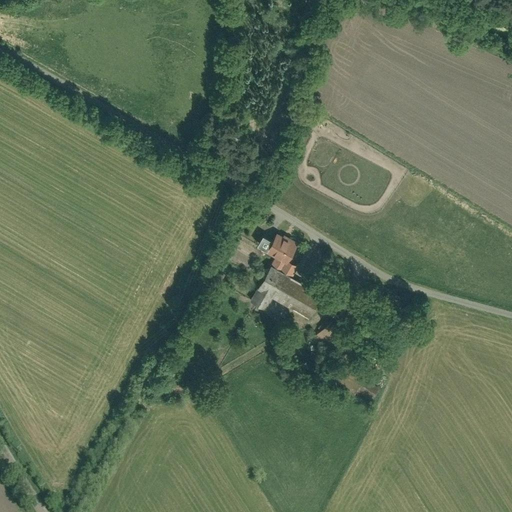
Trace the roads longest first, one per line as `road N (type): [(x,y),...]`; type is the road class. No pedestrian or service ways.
road 1 (unclassified): [(511,316),(358,273),(250,194),(0,48)]
road 2 (track): [(74,511),(250,194),(346,0)]
